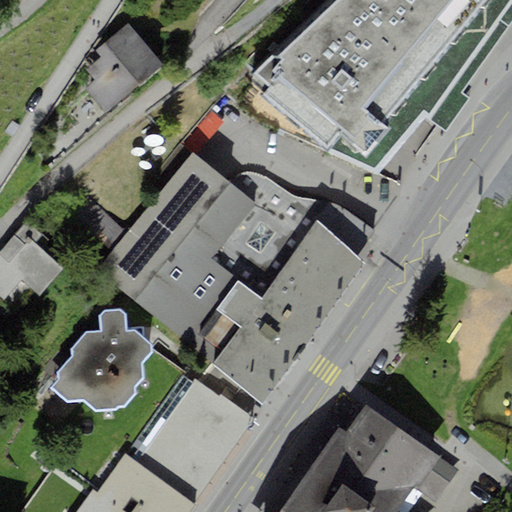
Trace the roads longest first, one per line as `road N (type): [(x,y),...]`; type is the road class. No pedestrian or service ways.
road 1 (secondary): [(511,109),(227,511)]
road 2 (residential): [(201,76),(0,229)]
road 3 (residential): [(0,175),(112,0)]
